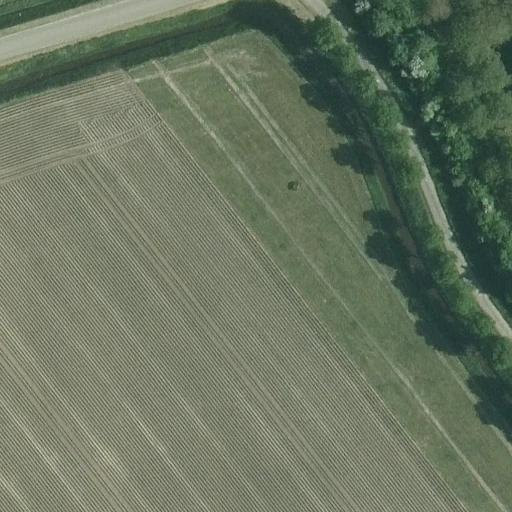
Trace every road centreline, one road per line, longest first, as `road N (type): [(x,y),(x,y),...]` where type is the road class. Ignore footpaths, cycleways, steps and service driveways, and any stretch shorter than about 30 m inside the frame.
road 1 (unclassified): [(511,339),(481,300),(394,109),(315,0)]
road 2 (unclassified): [(0,50),(169,0)]
